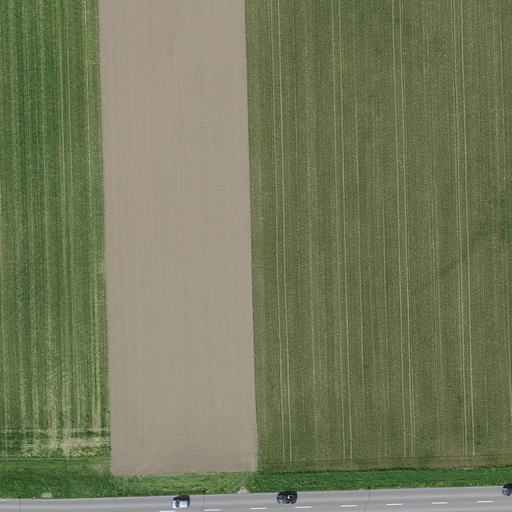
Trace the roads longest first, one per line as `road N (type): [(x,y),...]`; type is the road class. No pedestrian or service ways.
road 1 (secondary): [(146,511),(371,505)]
road 2 (secondary): [(371,505),(511,500)]
